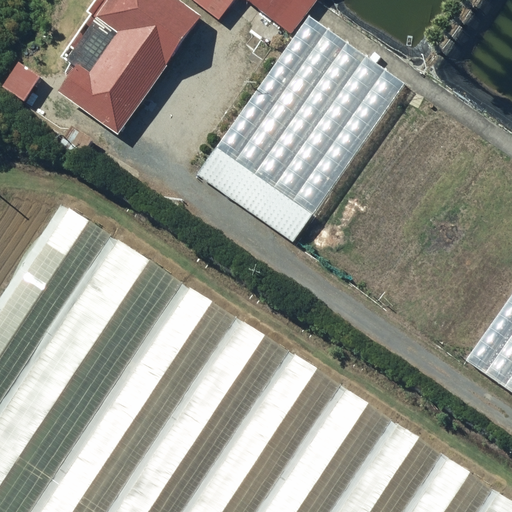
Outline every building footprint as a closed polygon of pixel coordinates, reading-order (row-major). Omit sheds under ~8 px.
[(66,94),(123,135),(208,18),(182,0),(119,0),(74,63),(84,70),(66,94)] [(193,0),(219,21),(235,0),(248,0),(287,31),(312,0),(193,0)] [(312,17),(219,146),(198,175),(292,243),(406,85),(312,17)] [(0,304),(0,511),(511,511),(511,507),(66,207),(0,304)] [(511,298),(467,361),(511,393),(511,298)]
